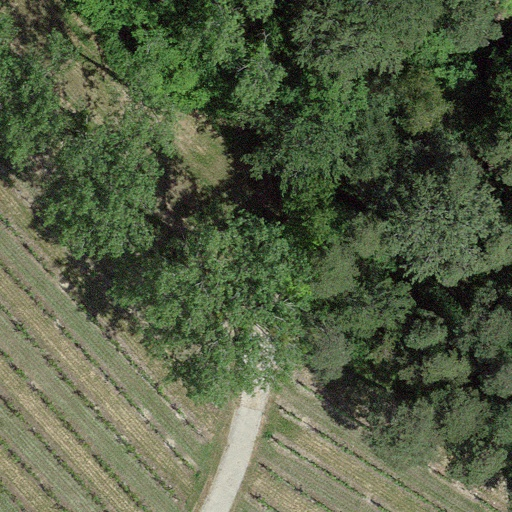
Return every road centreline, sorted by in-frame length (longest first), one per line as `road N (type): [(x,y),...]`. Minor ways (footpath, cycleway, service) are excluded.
road 1 (track): [(303,0),(255,398),(215,511)]
road 2 (track): [(262,354),(0,70)]
